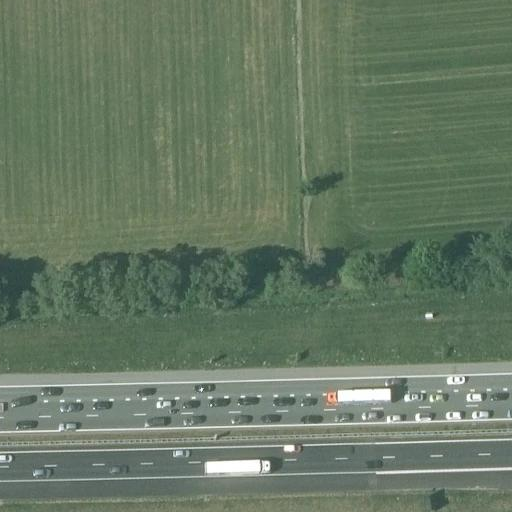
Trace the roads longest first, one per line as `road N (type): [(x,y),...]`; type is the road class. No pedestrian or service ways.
road 1 (motorway): [(511,405),(0,418)]
road 2 (motorway): [(0,470),(511,458)]
